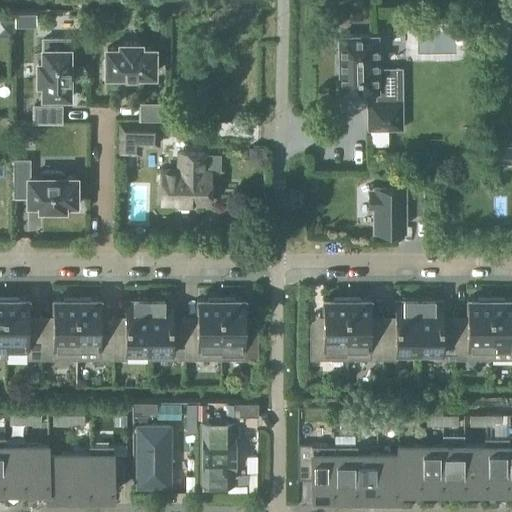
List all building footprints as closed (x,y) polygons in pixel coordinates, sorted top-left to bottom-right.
[(15,26),(35,26),(35,12),(14,13),(15,26)] [(0,13),(0,29),(11,31),(14,16),(0,13)] [(378,92),(377,34),(338,35),(339,92),(378,92)] [(42,81),(43,95),(55,95),(55,98),(70,98),(70,82),(68,82),(68,76),(68,38),(42,38),(42,62),(38,62),(38,81),(42,81)] [(106,47),(106,60),(103,60),(103,75),(119,75),(119,73),(153,73),(153,48),(140,47),(140,43),(120,43),(120,48),(106,47)] [(476,54),(476,65),(487,65),(487,54),(476,54)] [(367,100),(367,129),(402,128),(401,99),(367,100)] [(140,103),(140,119),(166,119),(166,103),(140,103)] [(60,105),(33,106),(33,121),(60,121),(60,105)] [(119,123),(119,152),(139,153),(139,144),(157,144),(157,124),(119,123)] [(511,146),(494,146),(494,161),(511,160),(511,146)] [(163,170),(162,202),(208,203),(209,179),(226,179),(227,155),(203,155),(203,153),(179,152),(179,170),(163,170)] [(39,202),(39,206),(64,206),(64,204),(78,204),(78,188),(75,188),(75,176),(61,176),(61,172),(42,172),(42,176),(28,176),(28,159),(13,159),(13,195),(28,196),(28,202),(39,202)] [(373,185),(367,185),(367,204),(373,204),(373,227),(395,227),(402,227),(403,227),(403,225),(403,223),(403,218),(403,212),(408,212),(422,212),(422,186),(403,186),(403,183),(393,183),(373,183),(373,185)] [(112,328),(112,358),(126,358),(126,350),(147,350),(147,358),(148,358),(148,297),(133,297),(133,301),(125,301),(125,328),(112,328)] [(163,297),(148,297),(148,358),(184,358),(184,328),(172,328),(172,301),(163,301),(163,297)] [(396,350),(418,350),(418,297),(403,297),(403,301),(394,301),(394,328),(382,328),(382,358),(396,358),(396,350)] [(441,358),(454,358),(454,328),(442,328),(442,301),(433,301),(433,297),(418,297),(418,350),(441,350),(441,358)] [(490,358),(511,357),(511,297),(490,298),(490,358)] [(27,358),(40,358),(40,328),(28,328),(28,298),(4,298),(4,358),(5,358),(5,350),(27,350),(27,358)] [(40,358),(76,358),(76,298),(52,298),(52,328),(40,328),(40,358)] [(76,358),(112,358),(112,328),(100,328),(100,298),(76,298),(76,358)] [(197,328),(184,328),(184,358),(220,358),(220,298),(197,298),(197,328)] [(244,298),(220,298),(220,358),(256,358),(256,328),(244,328),(244,298)] [(310,358),(346,358),(346,298),(322,298),(322,328),(310,328),(310,358)] [(346,358),(382,358),(382,328),(370,328),(370,298),(346,298),(346,358)] [(454,358),(490,358),(490,298),(467,298),(467,328),(454,328),(454,358)] [(156,414),(156,401),(132,400),(132,414),(156,414)] [(226,402),(226,415),(233,415),(256,415),(257,415),(257,405),(257,402),(233,402),(226,402)] [(25,424),(25,413),(9,413),(9,424),(25,424)] [(40,413),(25,413),(25,424),(40,424),(40,413)] [(52,424),(68,424),(68,414),(52,414),(52,424)] [(68,414),(68,424),(83,424),(84,414),(68,414)] [(355,425),(355,414),(340,414),(340,425),(355,425)] [(371,414),(355,414),(355,425),(371,425),(371,414)] [(399,424),(399,414),(383,414),(383,424),(399,424)] [(414,414),(399,414),(399,424),(414,425),(414,414)] [(442,424),(442,414),(426,414),(426,424),(442,424)] [(457,414),(442,414),(442,424),(457,424),(457,414)] [(485,424),(485,414),(469,414),(469,424),(485,424)] [(501,414),(485,414),(485,424),(501,424),(501,414)] [(201,481),(205,481),(207,484),(225,484),(228,481),(232,481),(232,462),(235,459),(235,446),(232,443),(232,423),(201,423),(201,481)] [(136,485),(169,485),(169,425),(137,425),(136,485)] [(464,434),(442,434),(442,444),(442,484),(464,484),(464,444),(464,434)] [(25,436),(5,436),(5,444),(4,484),(25,484),(25,444),(25,436)] [(484,444),(464,444),(464,484),(485,484),(485,436),(484,436),(484,444)] [(507,436),(485,436),(485,484),(507,484),(507,436)] [(45,492),(46,492),(46,444),(25,444),(25,484),(45,484),(45,492)] [(46,492),(68,492),(68,452),(48,452),(48,444),(46,444),(46,492)] [(89,452),(89,492),(112,492),(112,479),(126,479),(126,455),(112,455),(112,444),(88,444),(88,452),(89,452)] [(334,444),(297,444),(297,479),(311,479),(311,493),(334,492),(334,444)] [(355,444),(334,444),(334,492),(355,492),(355,444)] [(357,444),(355,444),(355,492),(377,492),(377,452),(357,452),(357,444)] [(397,452),(377,452),(377,492),(399,492),(399,444),(397,444),(397,452)] [(420,444),(399,444),(399,492),(400,492),(400,484),(420,484),(420,444)] [(442,444),(420,444),(420,484),(442,484),(442,444)] [(68,492),(89,492),(89,452),(88,452),(68,452),(68,492)]
